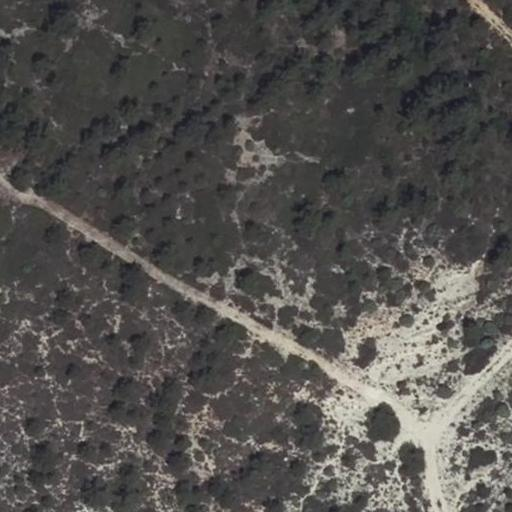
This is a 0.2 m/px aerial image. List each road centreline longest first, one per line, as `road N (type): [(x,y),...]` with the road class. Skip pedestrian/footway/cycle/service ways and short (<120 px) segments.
road 1 (track): [(0,185),(76,219),(341,379),(392,401),(432,448)]
road 2 (track): [(441,511),(429,462),(437,429),(511,345)]
